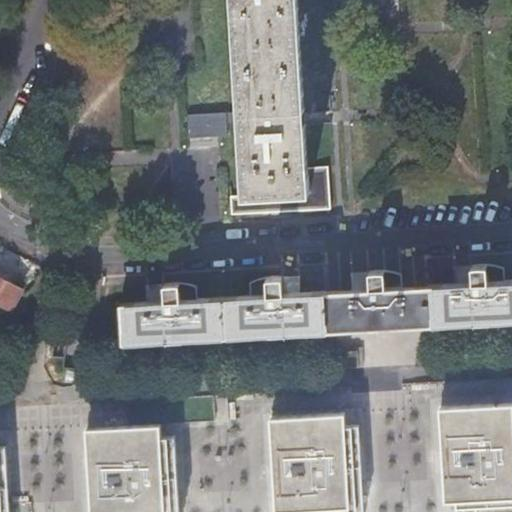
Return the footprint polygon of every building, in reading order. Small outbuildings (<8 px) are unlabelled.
[(333,208),(331,165),(310,166),(299,0),(232,0),(239,112),(190,114),(191,138),(200,138),(230,136),(229,123),(240,122),(245,195),(232,196),(233,214),(333,208)] [(0,301),(12,308),(22,289),(17,286),(30,262),(2,248),(0,250),(0,301)] [(511,279),(508,280),(507,268),(506,267),(505,267),(504,267),(502,266),(501,266),(500,266),(499,265),(497,265),(496,265),(495,265),(493,264),(492,264),(491,264),(489,264),(488,264),(487,264),(485,264),(484,264),(483,264),(481,264),(480,264),(479,264),(478,264),(476,264),(475,264),(474,264),(474,267),(466,267),(457,268),(458,283),(406,286),(405,275),(405,274),(404,274),(403,273),(402,273),(401,273),(400,272),(399,272),(398,272),(397,272),(396,271),(395,271),(394,271),(393,271),(392,271),(391,270),(390,270),(389,270),(388,270),(387,270),(385,270),(384,270),(383,270),(382,270),(381,270),(380,270),(379,270),(378,270),(377,270),(376,270),(375,270),(374,270),(373,271),(372,271),(371,271),(371,273),(361,274),(355,274),(355,289),(347,289),(304,292),(303,276),(295,277),(287,277),(287,275),(286,275),(284,275),(283,275),(282,275),(281,275),(279,275),(278,275),(277,275),(276,276),(274,276),(273,276),(272,276),(271,276),(269,276),(268,277),(267,277),(266,277),(264,277),(263,278),(262,278),(261,278),(260,279),(258,279),(257,280),(256,280),(255,281),(254,281),(253,281),(253,295),(201,298),(200,285),(199,285),(198,284),(197,284),(196,284),(195,283),(194,283),(193,283),(192,283),(191,282),(190,282),(189,282),(188,282),(187,282),(186,281),(185,281),(184,281),(183,281),(182,281),(181,281),(180,281),(179,281),(178,281),(177,281),(176,281),(175,281),(174,281),(173,281),(172,281),(171,281),(170,281),(169,282),(168,282),(167,282),(166,282),(165,284),(157,285),(149,285),(150,301),(123,302),(126,341),(352,328),(511,319),(511,279)] [(359,351),(332,353),(333,368),(360,366),(359,351)] [(213,358),(186,360),(188,381),(214,379),(213,358)] [(85,426),(90,511),(511,511),(511,376),(408,383),(267,391),(227,394),(221,394),(150,398),(151,424),(85,426)] [(0,511),(8,511),(8,503),(7,488),(4,447),(0,447),(0,511)]
